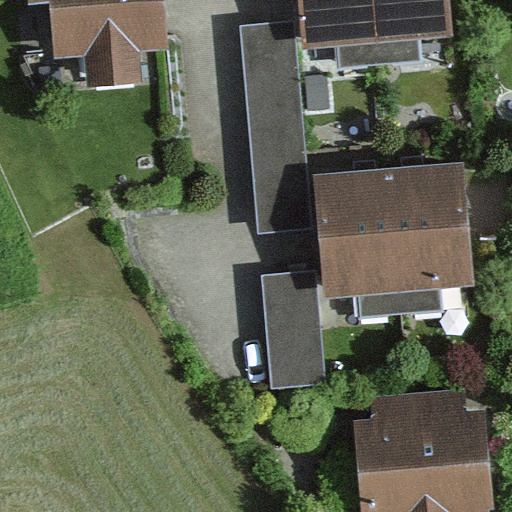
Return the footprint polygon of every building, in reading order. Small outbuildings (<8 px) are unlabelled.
[(166,39),(163,0),(48,0),(52,43),(83,41),(85,76),(141,73),(139,41),(166,39)] [(449,0),(300,0),(304,35),(338,32),(340,62),(422,55),(420,26),(452,23),(449,0)] [(293,17),(241,22),(263,228),(311,223),(299,111),(329,108),(325,74),(299,76),(293,17)] [(462,153),(392,158),(404,308),(441,305),(439,275),(471,272),(462,153)] [(392,158),(317,164),(326,287),(358,285),(360,311),(404,308),(392,158)] [(316,266),(263,271),(275,382),(327,377),(316,266)] [(374,412),(361,413),(367,511),(487,511),(480,405),(464,406),(462,383),(373,389),(374,412)]
